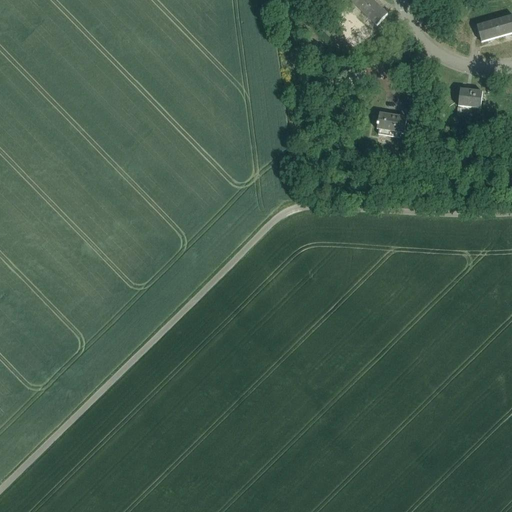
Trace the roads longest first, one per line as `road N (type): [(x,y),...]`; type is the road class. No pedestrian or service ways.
road 1 (track): [(511,217),(306,210),(284,216),(0,496)]
road 2 (residential): [(511,66),(445,58),(414,33),(401,0)]
